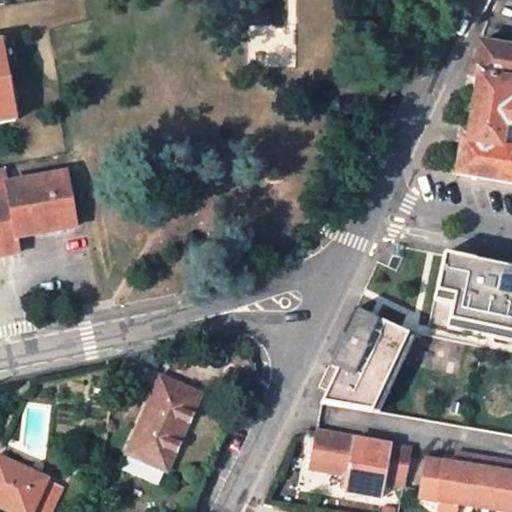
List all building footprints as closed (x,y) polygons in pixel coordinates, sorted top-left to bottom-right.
[(0,120),(11,118),(4,75),(8,75),(2,37),(0,37),(0,120)] [(511,47),(480,42),(477,59),(474,78),(478,79),(467,141),(463,140),(461,154),(457,174),(511,183),(511,47)] [(3,171),(0,171),(0,256),(18,253),(15,238),(5,184),(3,171)] [(66,173),(5,184),(15,238),(75,227),(66,173)] [(511,267),(443,253),(433,300),(451,304),(446,328),(511,341),(511,267)] [(421,340),(361,312),(323,390),(332,393),(326,405),(385,415),(421,340)] [(202,394),(161,376),(129,452),(169,470),(202,394)] [(405,485),(412,448),(318,432),(311,469),(348,476),(346,492),(383,498),(385,482),(405,485)] [(50,511),(62,485),(0,457),(0,504),(17,511),(50,511)] [(468,467),(458,465),(456,475),(466,477),(468,467)] [(456,475),(429,470),(422,508),(436,510),(443,511),(476,511),(485,470),(468,467),(466,477),(456,475)] [(501,473),(485,470),(476,511),(511,511),(511,485),(509,485),(500,483),(501,473)] [(500,483),(509,485),(511,475),(501,473),(500,483)]
